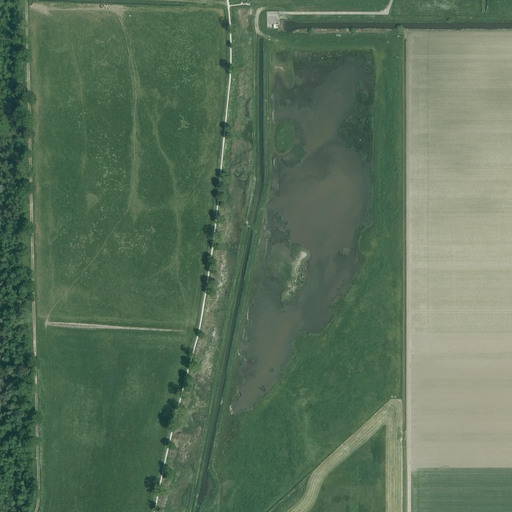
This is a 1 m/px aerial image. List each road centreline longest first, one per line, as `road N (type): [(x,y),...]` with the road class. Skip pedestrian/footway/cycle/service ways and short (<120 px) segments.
road 1 (track): [(256,6),(255,177),(191,511)]
road 2 (track): [(36,511),(27,0)]
road 3 (track): [(391,0),(387,13),(278,13)]
